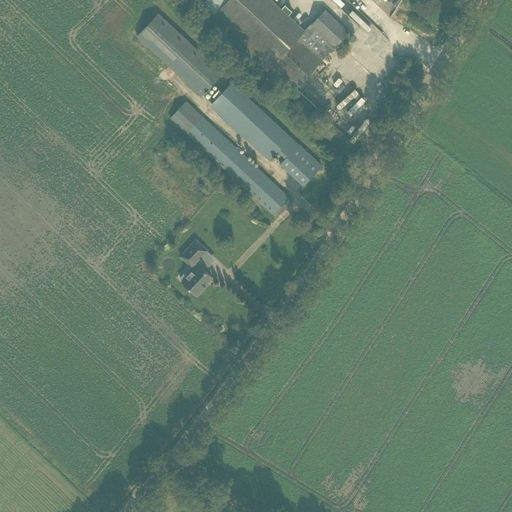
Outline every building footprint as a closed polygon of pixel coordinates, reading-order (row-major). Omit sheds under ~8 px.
[(211,18),(267,71),(272,66),(295,88),(348,32),(325,10),(312,24),(311,23),(302,33),(285,18),(292,11),(285,4),(278,12),(265,0),(205,0),(202,4),(213,16),(211,18)] [(159,13),(137,37),(201,96),(222,73),(159,13)] [(280,164),(296,179),(303,186),(322,166),(314,159),(298,144),(234,84),(211,108),(268,162),(278,152),(285,158),(280,164)] [(266,207),(273,214),(284,203),(287,206),(292,201),(285,194),(268,177),(201,116),(185,102),(170,119),(186,133),(252,194),(266,207)] [(157,163),(144,176),(154,186),(161,187),(169,194),(180,197),(175,202),(190,216),(201,205),(197,201),(194,200),(187,193),(180,192),(179,194),(174,193),(176,184),(170,178),(166,177),(167,173),(157,163)] [(182,282),(184,284),(197,296),(208,284),(207,283),(212,277),(196,262),(207,250),(196,240),(181,256),(194,269),(182,282)]
